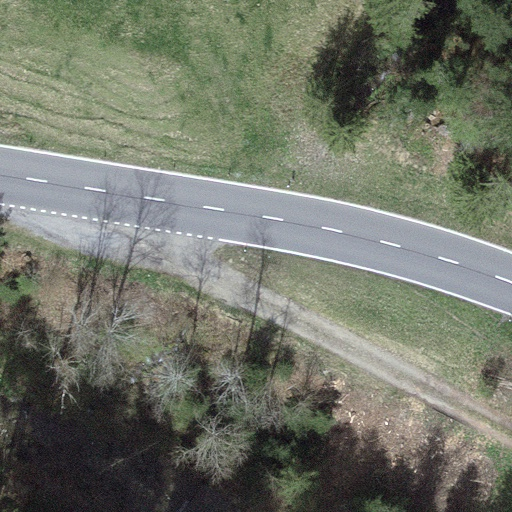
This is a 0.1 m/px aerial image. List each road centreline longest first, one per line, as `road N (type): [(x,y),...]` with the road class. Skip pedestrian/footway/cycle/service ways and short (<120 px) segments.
road 1 (secondary): [(0,175),(302,223),(511,283)]
road 2 (track): [(122,195),(200,264),(511,441)]
